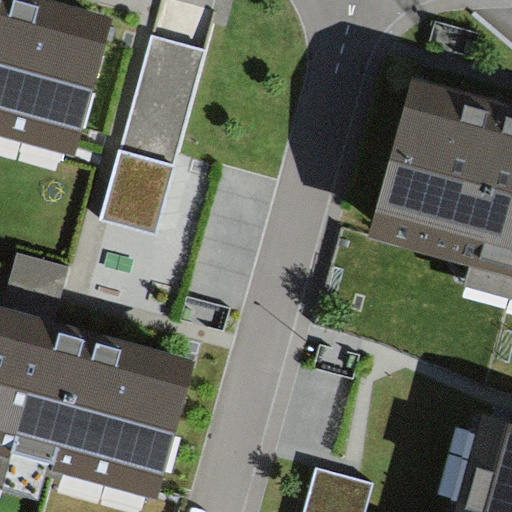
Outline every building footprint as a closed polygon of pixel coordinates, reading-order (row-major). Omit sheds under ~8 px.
[(111,21),(36,0),(0,0),(0,135),(73,156),(111,21)] [(205,50),(153,36),(105,216),(157,230),(205,50)] [(511,105),(414,80),(371,242),(474,270),(470,286),(511,297),(511,105)] [(158,501),(197,363),(0,307),(0,489),(37,500),(45,470),(158,501)] [(511,511),(511,425),(488,418),(462,511),(511,511)] [(361,511),(369,485),(318,471),(306,511),(361,511)]
